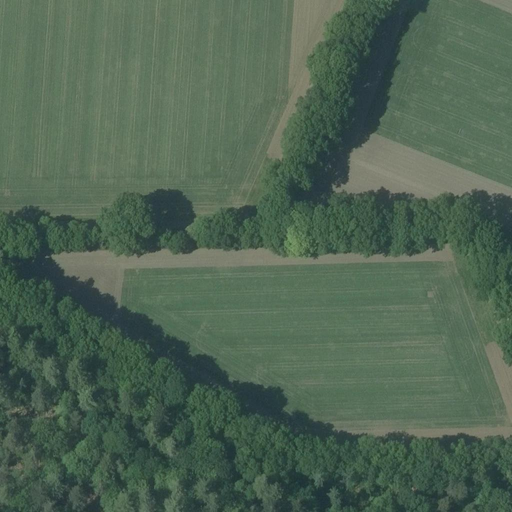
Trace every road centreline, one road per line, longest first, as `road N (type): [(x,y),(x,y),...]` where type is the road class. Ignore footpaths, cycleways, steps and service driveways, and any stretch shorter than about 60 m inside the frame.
road 1 (track): [(229,511),(103,432)]
road 2 (track): [(103,432),(0,511)]
road 3 (track): [(103,432),(0,363)]
